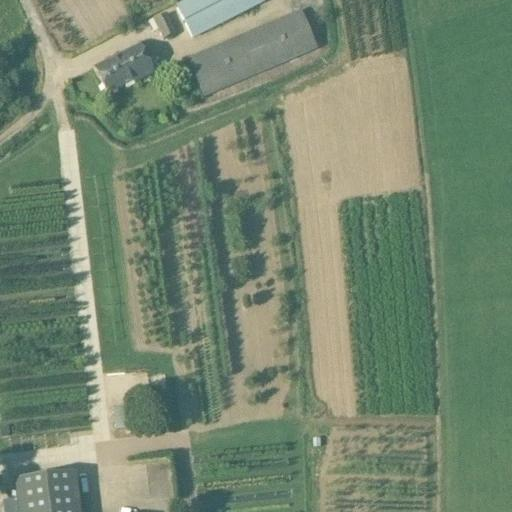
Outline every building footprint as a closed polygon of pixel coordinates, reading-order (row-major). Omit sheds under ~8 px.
[(190,0),(174,8),(191,40),(263,3),(261,0),(190,0)] [(186,61),(202,100),(316,51),(300,12),(186,61)] [(157,31),(162,42),(175,35),(166,15),(148,24),(152,34),(157,31)] [(154,74),(140,47),(92,71),(105,95),(134,81),(135,84),(154,74)] [(113,410),(115,434),(147,430),(144,406),(113,410)] [(77,511),(73,475),(13,482),(16,511),(77,511)]
